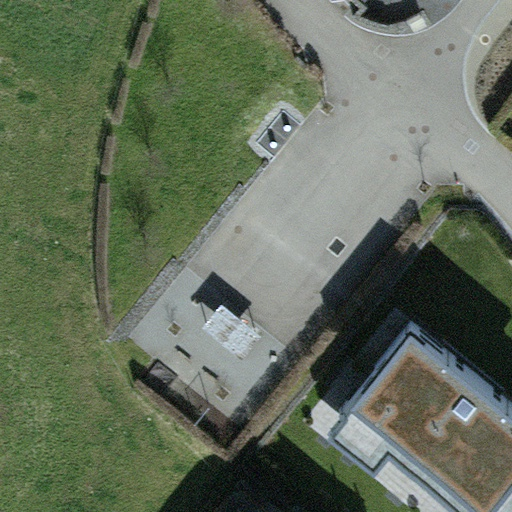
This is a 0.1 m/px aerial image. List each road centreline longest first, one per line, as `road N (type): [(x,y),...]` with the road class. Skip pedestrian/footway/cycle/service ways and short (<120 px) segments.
road 1 (unknown): [(399,95),(199,356)]
road 2 (residential): [(511,197),(399,95)]
road 3 (residential): [(399,95),(307,0)]
